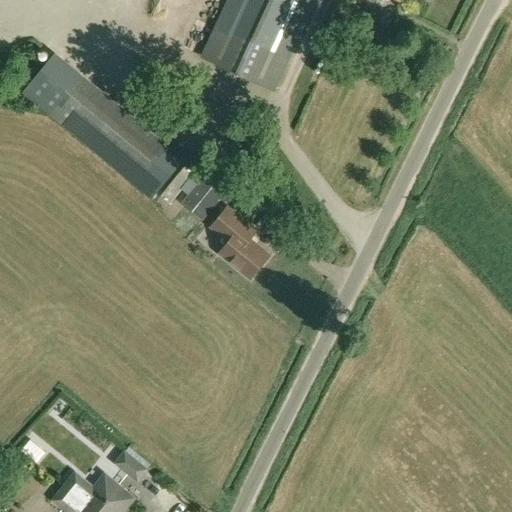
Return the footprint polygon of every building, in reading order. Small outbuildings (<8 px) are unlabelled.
[(227,0),(200,58),(272,91),(314,0),(227,0)] [(81,78),(50,115),(135,184),(166,147),(81,78)] [(208,171),(200,180),(188,196),(183,202),(203,219),(222,194),(224,194),(229,189),(229,186),(223,181),(221,181),(208,171)] [(255,230),(227,207),(211,227),(229,242),(219,253),(250,278),(266,258),(253,247),(255,244),(248,239),(255,230)] [(21,451),(36,464),(45,453),(30,440),(21,451)] [(115,463),(137,481),(147,470),(125,452),(115,463)] [(75,474),(65,487),(95,511),(122,511),(134,497),(105,474),(93,489),(75,474)] [(95,511),(65,487),(54,500),(68,511),(95,511)]
